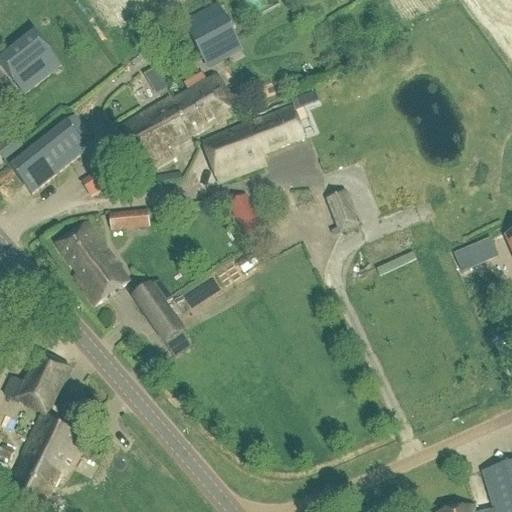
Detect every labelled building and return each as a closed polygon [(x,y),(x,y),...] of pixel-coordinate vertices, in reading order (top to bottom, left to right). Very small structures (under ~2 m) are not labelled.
[(18,0),(0,15),(0,30),(11,44),(49,12),(39,0),(18,0)] [(244,55),(218,6),(182,26),(209,75),(244,55)] [(63,69),(35,34),(0,62),(0,67),(25,99),(63,69)] [(218,78),(175,104),(194,139),(216,126),(217,127),(239,114),(218,78)] [(425,186),(388,79),(358,89),(359,90),(293,113),(292,109),(249,127),(249,126),(203,145),(219,186),(266,168),(262,158),(311,138),(324,176),(362,163),(375,203),(425,186)] [(172,152),(194,139),(175,104),(172,99),(121,129),(148,175),(176,159),(172,152)] [(86,136),(73,120),(11,170),(33,197),(85,155),(77,143),(86,136)] [(24,150),(14,137),(0,148),(0,158),(5,165),(24,150)] [(511,181),(453,201),(459,218),(511,201),(511,181)] [(89,193),(97,203),(110,193),(103,183),(89,193)] [(359,228),(344,195),(320,205),(324,215),(328,214),(332,225),(329,226),(333,236),(338,234),(339,237),(359,228)] [(265,229),(247,199),(228,210),(247,240),(265,229)] [(150,231),(149,213),(110,216),(112,234),(150,231)] [(130,284),(89,225),(57,247),(78,277),(75,279),(95,308),(130,284)] [(172,301),(160,283),(151,289),(148,285),(132,296),(175,361),(191,350),(163,307),(172,301)] [(476,299),(464,302),(470,324),(481,320),(476,299)] [(44,416),(47,417),(71,373),(42,356),(26,386),(13,380),(5,397),(44,416)] [(47,418),(47,417),(44,416),(22,459),(25,461),(6,497),(35,511),(42,511),(62,475),(65,477),(86,438),(47,418)] [(511,511),(511,465),(483,475),(494,511),(473,511),(473,509),(460,511),(511,511)]
